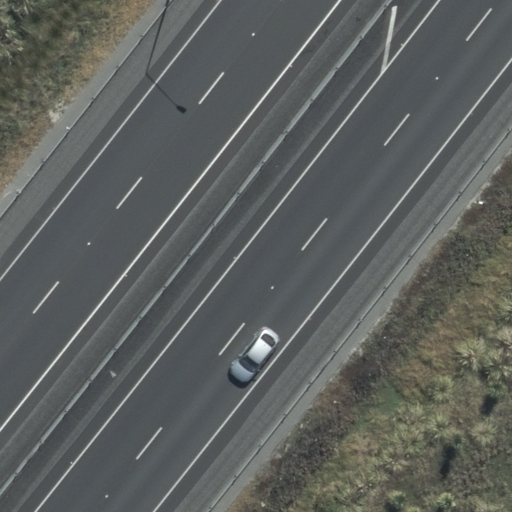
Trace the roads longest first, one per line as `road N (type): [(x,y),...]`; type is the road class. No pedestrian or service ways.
road 1 (motorway): [(498,0),(94,511)]
road 2 (motorway): [(0,354),(279,0)]
